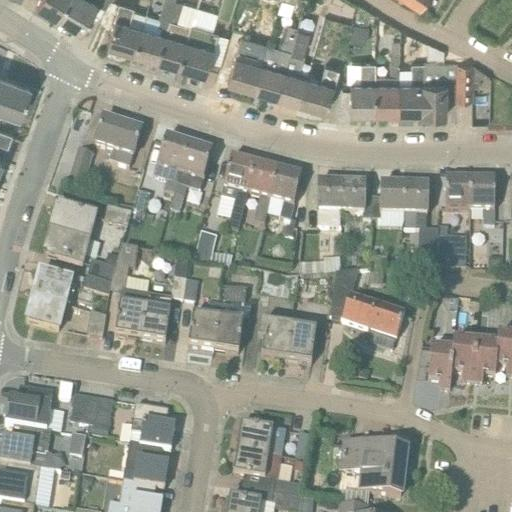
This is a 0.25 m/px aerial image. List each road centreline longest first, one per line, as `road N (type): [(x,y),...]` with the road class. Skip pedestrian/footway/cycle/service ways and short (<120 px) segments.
road 1 (residential): [(511,154),(295,148),(73,70)]
road 2 (residential): [(465,442),(338,401),(215,390)]
road 3 (residential): [(0,293),(73,70)]
road 4 (residential): [(215,390),(0,354)]
road 5 (residential): [(511,72),(430,39),(367,0)]
road 6 (residential): [(194,511),(215,390)]
